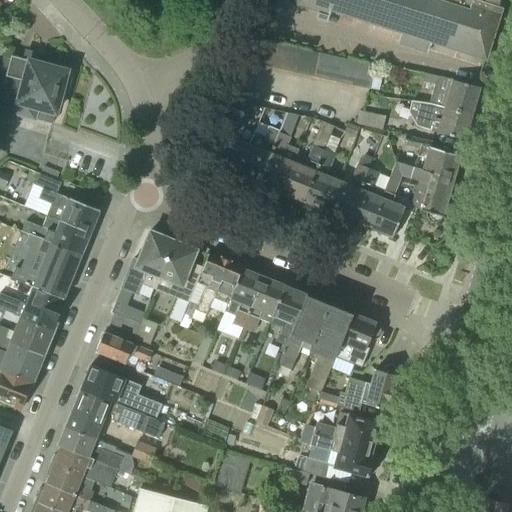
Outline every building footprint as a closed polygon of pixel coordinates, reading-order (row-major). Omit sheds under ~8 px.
[(295,0),(296,5),(318,12),(316,18),(326,21),(330,10),(401,32),(398,43),(427,53),(431,43),(485,59),(501,11),(469,1),(466,9),(436,0),(295,0)] [(436,0),(466,9),(469,1),(501,11),(501,10),(498,9),(499,0),(436,0)] [(273,43),(263,41),(261,41),(259,51),(255,64),(267,67),(273,43)] [(278,69),(284,46),(273,43),(267,67),(278,69)] [(290,72),(295,48),(284,46),(278,69),(290,72)] [(249,48),(246,62),(255,64),(259,51),(249,48)] [(301,74),(306,51),(295,48),(290,72),(301,74)] [(313,77),(318,53),(306,51),(301,74),(313,77)] [(71,78),(67,73),(67,72),(45,66),(42,59),(35,58),(32,54),(26,52),(24,61),(13,57),(12,60),(5,58),(2,70),(8,72),(0,102),(0,109),(15,113),(52,125),(55,114),(63,88),(69,87),(71,78)] [(329,56),(318,53),(313,77),(324,80),(329,56)] [(324,80),(336,82),(341,58),(329,56),(324,80)] [(347,85),(352,61),(341,58),(336,82),(347,85)] [(358,87),(363,63),(352,61),(347,85),(358,87)] [(358,87),(370,90),(375,66),(363,63),(358,87)] [(451,80),(425,75),(423,83),(434,86),(428,104),(438,105),(472,115),(480,88),(451,80)] [(373,76),(370,90),(380,92),(383,79),(373,76)] [(225,113),(229,103),(220,101),(216,110),(225,113)] [(465,141),(472,115),(438,105),(428,104),(425,104),(418,128),(465,141)] [(359,111),(356,124),(383,130),(385,117),(359,111)] [(214,166),(224,170),(225,173),(236,178),(250,146),(238,140),(246,122),(229,115),(223,131),(227,133),(214,166)] [(334,127),(322,122),(312,146),(324,151),(334,127)] [(347,124),(344,131),(344,132),(356,137),(359,128),(355,127),(347,124)] [(247,182),(249,180),(259,184),(279,134),(270,130),(264,144),(252,139),(250,146),(236,178),(247,182)] [(298,150),(286,146),(289,138),(279,134),(259,184),(267,188),(267,190),(280,195),(293,164),(298,150)] [(418,156),(414,168),(421,170),(453,179),(460,156),(428,147),(430,143),(408,137),(405,145),(420,149),(418,156)] [(291,199),(293,198),(303,202),(324,151),(312,147),(303,168),(293,164),(280,195),(291,199)] [(303,202),(312,206),(313,208),(325,213),(338,182),(325,177),(334,156),(324,151),(303,202)] [(360,166),(368,169),(372,160),(363,157),(360,166)] [(396,162),(392,173),(400,176),(417,181),(412,201),(413,206),(416,209),(421,210),(420,211),(427,213),(426,214),(426,215),(426,217),(427,218),(427,220),(429,221),(430,222),(432,223),(434,223),(435,223),(436,223),(437,223),(438,222),(440,221),(441,220),(441,219),(442,217),(453,179),(421,170),(414,168),(396,162)] [(335,218),(338,216),(348,220),(368,169),(357,165),(348,186),(338,182),(325,213),(335,218)] [(365,230),(368,228),(370,229),(384,191),(372,187),(378,173),(368,169),(348,220),(356,223),(357,227),(365,230)] [(0,172),(0,184),(5,187),(9,176),(0,172)] [(400,226),(398,223),(404,207),(392,204),(395,195),(393,194),(400,176),(392,173),(384,191),(370,229),(392,238),(393,235),(396,235),(400,226)] [(56,194),(60,184),(37,174),(32,185),(42,189),(38,201),(50,206),(45,217),(91,236),(97,222),(95,220),(99,211),(56,194)] [(91,236),(45,217),(41,227),(25,221),(21,233),(28,236),(79,256),(83,247),(87,246),(91,236)] [(449,227),(442,234),(449,240),(455,234),(449,227)] [(152,289),(158,276),(172,240),(150,232),(138,261),(133,259),(122,288),(136,294),(140,284),(152,289)] [(76,263),(79,256),(28,236),(25,244),(40,250),(35,262),(42,265),(37,278),(15,270),(10,280),(34,289),(63,299),(66,290),(70,289),(79,266),(76,263)] [(172,240),(158,276),(152,289),(187,304),(199,276),(188,271),(196,250),(172,240)] [(195,309),(207,314),(210,308),(224,313),(242,269),(207,255),(199,276),(187,304),(179,323),(188,326),(195,309)] [(242,269),(224,313),(222,319),(233,323),(232,324),(244,328),(264,278),(242,269)] [(254,333),(259,319),(270,323),(285,287),(264,278),(244,328),(254,333)] [(287,345),(305,295),(285,287),(270,323),(280,327),(274,341),(285,346),(278,365),(287,345)] [(66,301),(63,299),(34,289),(27,305),(0,294),(0,309),(22,318),(53,331),(66,301)] [(291,370),(301,347),(311,351),(313,345),(329,305),(305,295),(287,345),(278,365),(291,370)] [(335,358),(352,314),(329,305),(313,345),(311,351),(319,354),(306,385),(312,388),(306,401),(316,404),(316,403),(321,391),(335,358)] [(114,313),(109,326),(133,336),(138,323),(114,313)] [(366,348),(370,339),(371,340),(372,340),(375,340),(377,339),(378,338),(379,337),(380,336),(380,335),(381,334),(381,333),(381,332),(381,330),(380,329),(379,328),(379,327),(378,326),(377,326),(376,325),(376,324),(352,314),(335,358),(362,369),(370,349),(366,348)] [(0,336),(44,354),(53,331),(22,318),(16,334),(0,327),(0,336)] [(132,339),(149,345),(157,326),(140,319),(138,323),(133,336),(132,339)] [(152,353),(106,334),(103,333),(95,352),(125,364),(128,355),(148,363),(152,353)] [(0,369),(31,382),(44,354),(0,336),(0,369)] [(203,337),(193,362),(202,365),(212,341),(203,337)] [(214,362),(211,371),(224,376),(227,367),(228,366),(214,362)] [(90,365),(80,390),(113,404),(121,407),(137,414),(147,418),(155,421),(161,406),(137,397),(141,387),(123,379),(90,365)] [(387,411),(396,376),(397,375),(397,374),(397,373),(397,372),(397,371),(396,370),(396,369),(394,367),(393,366),(391,365),(389,365),(386,366),(385,366),(384,367),(383,368),(382,369),(382,370),(381,372),(373,370),(370,384),(349,379),(344,395),(339,394),(338,398),(335,408),(359,414),(362,404),(387,411)] [(183,378),(157,367),(154,376),(179,387),(183,378)] [(224,376),(237,381),(241,372),(227,367),(224,376)] [(0,399),(20,408),(31,382),(0,369),(0,399)] [(245,384),(260,391),(265,379),(250,373),(245,384)] [(101,413),(108,415),(113,417),(111,421),(141,433),(147,418),(137,414),(121,407),(113,404),(80,390),(65,428),(90,439),(101,413)] [(335,408),(338,398),(321,391),(316,403),(335,408)] [(266,428),(273,411),(261,407),(256,421),(255,423),(266,428)] [(335,428),(317,423),(313,434),(373,449),(374,445),(372,444),(378,423),(339,413),(335,428)] [(12,431),(0,426),(0,453),(2,454),(12,431)] [(121,459),(94,448),(88,445),(90,439),(65,428),(58,446),(60,447),(117,470),(121,459)] [(370,459),(373,449),(313,434),(311,441),(300,438),(299,443),(310,446),(310,445),(336,453),(332,467),(366,476),(372,459),(370,459)] [(60,447),(53,466),(94,483),(94,482),(110,488),(117,470),(60,447)] [(294,469),(303,472),(306,460),(296,458),(294,469)] [(307,458),(306,460),(303,472),(309,474),(324,478),(328,464),(307,458)] [(53,466),(45,484),(89,502),(93,493),(90,492),(94,483),(53,466)] [(281,480),(305,486),(309,474),(303,472),(294,469),(285,467),(281,480)] [(177,495),(204,502),(210,485),(185,475),(177,495)] [(45,484),(38,503),(61,511),(81,511),(83,510),(86,511),(105,511),(107,509),(89,502),(45,484)] [(304,511),(307,511),(359,511),(363,498),(311,485),(304,511)] [(139,489),(133,511),(206,511),(207,507),(139,489)] [(511,511),(511,506),(485,499),(481,511),(511,511)] [(61,511),(38,503),(34,511),(61,511)]
